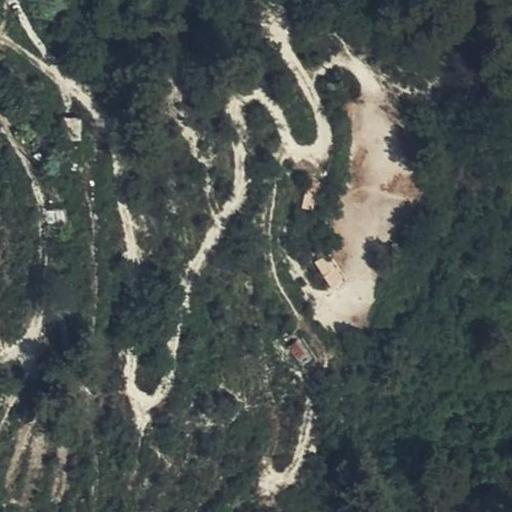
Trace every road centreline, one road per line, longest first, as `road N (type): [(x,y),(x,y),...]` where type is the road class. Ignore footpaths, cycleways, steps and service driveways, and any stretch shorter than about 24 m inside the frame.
road 1 (track): [(237,0),(259,16),(318,99),(322,140),(311,155),(292,149),(261,98),(237,98),(228,115),(236,184),(227,220),(180,299),(162,392),(148,402),(129,398),(134,275),(119,170),(91,107),(0,40)]
road 2 (track): [(0,108),(23,149),(43,216),(43,303),(27,371),(0,431)]
